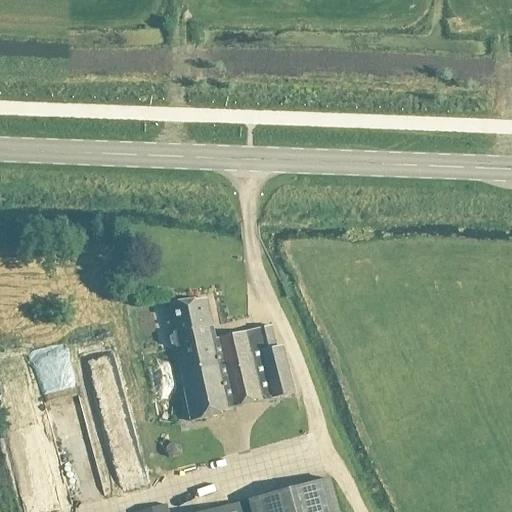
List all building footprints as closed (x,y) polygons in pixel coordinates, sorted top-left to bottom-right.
[(296,390),(285,321),(220,331),(214,293),(175,299),(193,417),(234,411),(232,400),(296,390)] [(55,399),(76,393),(66,356),(45,362),(55,399)] [(67,426),(72,448),(90,444),(84,422),(67,426)] [(109,426),(115,470),(145,466),(139,422),(109,426)] [(250,511),(338,511),(330,481),(248,503),(250,511)]
